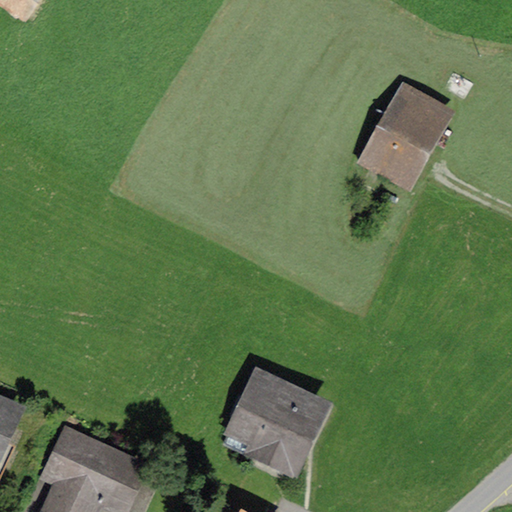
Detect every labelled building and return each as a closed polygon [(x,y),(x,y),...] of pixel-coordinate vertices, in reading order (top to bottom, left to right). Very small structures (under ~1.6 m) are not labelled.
[(1,0),(28,18),(40,0),(1,0)] [(449,115),(403,90),(361,166),(407,192),(449,115)] [(331,406),(258,371),(223,444),(296,479),(331,406)] [(0,452),(20,411),(0,401),(0,452)] [(47,486),(56,490),(46,511),(100,511),(102,510),(105,511),(126,511),(147,466),(71,432),(47,486)]
